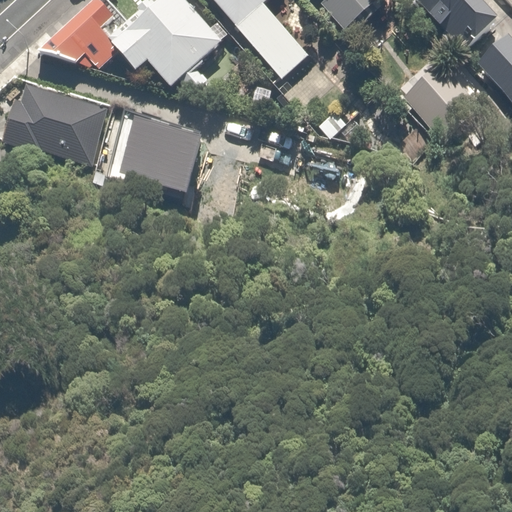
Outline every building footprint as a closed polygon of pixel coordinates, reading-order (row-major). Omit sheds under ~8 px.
[(220,52),(216,48),(229,36),(215,21),(209,26),(185,0),(148,0),(105,40),(137,74),(148,63),(172,89),(179,82),(187,91),(205,74),(200,69),(220,52)] [(266,4),(270,0),(211,0),(280,79),(309,54),(266,4)] [(311,0),(341,34),(379,0),(311,0)] [(500,19),(481,0),(412,0),(464,53),(500,19)] [(511,37),(511,36),(478,62),(511,103),(511,37)] [(435,62),(403,94),(451,140),(482,108),(435,62)] [(0,137),(0,144),(41,158),(43,151),(89,167),(108,112),(18,82),(0,137)]
